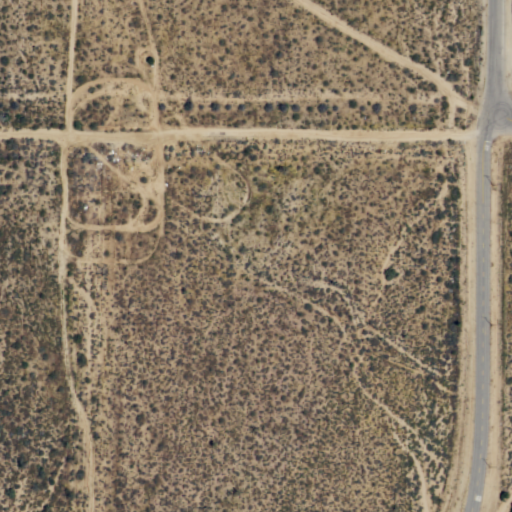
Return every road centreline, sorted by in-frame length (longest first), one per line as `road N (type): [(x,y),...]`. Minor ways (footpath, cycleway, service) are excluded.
road 1 (residential): [(0,137),(470,137),(486,129)]
road 2 (residential): [(486,129),(483,455),(475,511)]
road 3 (residential): [(498,0),(498,99),(486,129)]
